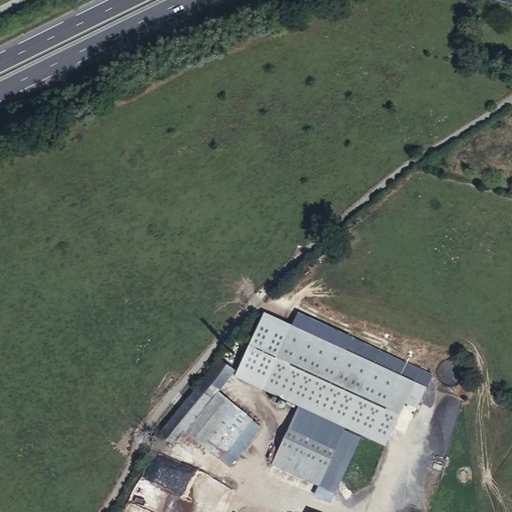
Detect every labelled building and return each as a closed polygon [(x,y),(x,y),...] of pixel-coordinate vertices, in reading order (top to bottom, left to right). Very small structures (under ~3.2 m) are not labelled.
[(269,312),(238,375),(393,451),(414,408),(426,413),(436,393),(269,312)] [(218,357),(197,384),(212,396),(182,435),(167,424),(166,423),(158,433),(174,445),(178,439),(187,446),(194,439),(219,458),(250,418),(228,398),(235,388),(225,380),(234,369),(218,357)] [(212,396),(197,384),(182,402),(175,412),(166,423),(167,424),(182,435),(212,396)] [(319,485),(345,428),(298,407),(273,464),(319,485)] [(356,433),(345,428),(319,485),(330,490),(356,433)] [(361,436),(356,433),(330,490),(336,493),(361,436)] [(216,476),(155,453),(148,472),(208,495),(216,476)] [(153,511),(131,502),(126,511),(153,511)]
